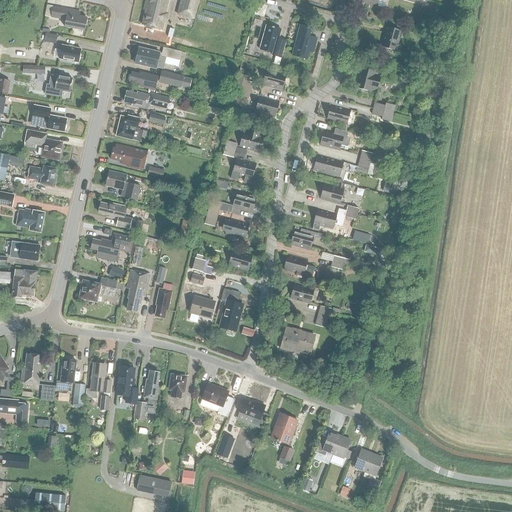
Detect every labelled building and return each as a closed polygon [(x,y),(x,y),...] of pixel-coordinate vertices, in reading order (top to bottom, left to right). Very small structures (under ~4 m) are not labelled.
[(168,0),(146,0),(144,10),(146,11),(142,25),(161,30),(164,17),(168,0)] [(180,0),(176,15),(194,20),(199,0),(180,0)] [(378,0),(357,0),(357,4),(376,9),(378,0)] [(84,31),(86,18),(73,16),(74,11),(53,7),(51,18),(66,20),(64,28),(84,31)] [(266,26),(260,50),(272,53),(271,55),(281,58),(286,40),(279,38),(281,30),(266,26)] [(311,28),(301,26),(299,35),(297,35),(292,56),(307,60),(309,52),(313,53),(316,42),(308,40),(311,28)] [(381,47),(396,51),(402,32),(386,27),(381,47)] [(57,36),(46,34),(45,36),(44,42),(55,44),(57,36)] [(81,50),(62,46),(59,59),(77,63),(78,63),(81,50)] [(182,52),(163,48),(161,56),(159,56),(160,53),(139,48),(137,57),(135,58),(134,60),(136,62),(135,64),(156,69),(156,68),(163,69),(165,57),(180,61),(182,52)] [(30,74),(44,75),(45,67),(31,66),(30,74)] [(375,76),(376,72),(360,68),(355,88),(371,92),(372,90),(377,91),(379,85),(380,85),(381,81),(375,76)] [(286,75),(266,70),(262,86),(282,91),(286,75)] [(183,77),(161,71),(158,83),(180,88),(183,77)] [(158,77),(140,73),(139,75),(131,73),(129,82),(139,85),(139,87),(155,91),(158,77)] [(236,85),(252,89),(253,83),(249,82),(250,77),(238,74),(236,85)] [(57,76),(50,75),(49,86),(46,85),(45,94),(61,97),(62,91),(70,93),(72,79),(57,76)] [(9,81),(0,79),(0,93),(7,95),(9,81)] [(251,95),(252,89),(236,85),(234,96),(248,99),(249,95),(251,95)] [(136,94),(127,92),(124,102),(132,104),(131,106),(147,109),(150,95),(137,92),(136,94)] [(171,109),(174,99),(159,94),(156,104),(171,109)] [(275,118),(279,102),(259,97),(255,112),(260,114),(259,118),(268,120),(269,116),(275,118)] [(393,114),(395,106),(386,103),(385,106),(375,104),(373,109),(385,112),(393,114)] [(350,110),(331,105),(327,121),(346,126),(350,110)] [(64,132),(64,131),(66,128),(65,125),(66,119),(49,116),(50,109),(34,106),(32,113),(38,115),(36,127),(64,132)] [(391,122),(393,114),(385,112),(373,109),(372,114),(382,117),(381,120),(391,122)] [(165,118),(151,114),(149,122),(163,126),(165,118)] [(131,119),(121,117),(116,136),(144,143),(147,132),(139,130),(139,129),(137,129),(139,119),(132,117),(131,119)] [(259,136),(261,131),(248,127),(247,133),(243,132),(239,148),(259,153),(263,137),(259,136)] [(346,139),(348,132),(335,129),(334,132),(324,130),(320,146),(339,151),(341,145),(348,147),(350,140),(346,139)] [(47,134),(27,130),(24,146),(35,148),(36,145),(44,147),(42,157),(58,160),(60,151),(61,150),(62,147),(61,145),(61,144),(45,141),(47,134)] [(157,142),(170,145),(171,139),(165,137),(165,139),(158,137),(157,142)] [(234,153),(236,147),(237,144),(225,141),(223,149),(234,153)] [(128,167),(143,171),(147,152),(116,145),(115,149),(113,148),(110,160),(121,162),(121,164),(128,166),(128,167)] [(245,155),(234,153),(223,149),(221,155),(244,161),(245,155)] [(412,150),(404,154),(407,160),(414,157),(412,150)] [(359,161),(370,164),(372,153),(361,151),(359,161)] [(0,180),(4,181),(9,156),(0,154),(0,180)] [(339,178),(344,162),(317,155),(313,171),(339,178)] [(250,184),(256,164),(236,159),(231,179),(238,181),(239,176),(244,178),(243,182),(250,184)] [(367,174),(370,164),(359,161),(356,172),(367,174)] [(40,184),(53,187),(56,169),(43,167),(43,170),(30,167),(27,179),(40,181),(40,184)] [(164,170),(149,167),(147,175),(162,179),(164,170)] [(126,176),(109,172),(105,186),(123,190),(123,189),(127,190),(125,198),(136,200),(139,187),(128,184),(125,183),(126,176)] [(230,189),(232,182),(220,179),(218,185),(230,189)] [(382,192),(397,196),(400,186),(385,182),(382,192)] [(344,189),(324,184),(320,200),(339,205),(344,189)] [(14,196),(0,192),(0,204),(12,207),(14,196)] [(256,198),(236,193),(232,208),(252,214),(256,198)] [(219,211),(220,205),(209,202),(207,208),(219,211)] [(126,207),(109,204),(108,206),(100,204),(98,213),(109,215),(108,217),(117,219),(116,226),(141,232),(143,222),(123,217),(126,207)] [(357,215),(359,209),(347,206),(346,211),(357,215)] [(216,221),(217,216),(219,211),(207,208),(204,217),(216,221)] [(320,226),(333,230),(337,214),(318,209),(313,225),(312,229),(319,231),(320,226)] [(33,211),(32,213),(19,210),(16,226),(29,229),(29,231),(40,233),(44,213),(33,211)] [(356,220),(357,215),(346,211),(344,217),(356,220)] [(249,225),(229,219),(229,221),(224,220),(221,231),(226,233),(225,235),(245,240),(249,225)] [(318,232),(302,228),(301,231),(295,230),(290,245),(310,251),(313,238),(324,241),(326,236),(318,234),(318,232)] [(354,231),(352,240),(368,245),(370,236),(354,231)] [(130,254),(134,239),(113,233),(111,243),(101,240),(101,242),(93,240),(91,245),(91,249),(97,251),(95,258),(116,263),(118,256),(117,256),(118,251),(130,254)] [(21,244),(14,243),(12,258),(38,261),(40,246),(21,244)] [(252,256),(233,251),(228,266),(247,272),(252,256)] [(307,260),(288,255),(284,270),(296,274),(296,275),(311,280),(314,268),(306,266),(307,260)] [(344,265),(346,259),(334,256),(332,262),(344,265)] [(202,272),(205,261),(194,258),(191,269),(202,272)] [(342,270),(344,265),(332,262),(331,267),(342,270)] [(112,267),(108,276),(123,281),(126,272),(112,267)] [(166,269),(159,268),(155,283),(162,284),(166,269)] [(23,270),(23,271),(15,270),(12,297),(14,297),(15,299),(18,299),(19,298),(22,298),(22,295),(33,296),(33,294),(34,294),(35,286),(34,286),(35,282),(36,272),(23,270)] [(150,275),(130,271),(126,289),(129,289),(127,299),(129,300),(127,310),(136,312),(138,304),(140,305),(142,297),(145,298),(150,275)] [(190,283),(202,286),(206,275),(193,271),(190,283)] [(11,273),(0,272),(0,283),(10,284),(11,273)] [(103,296),(105,287),(124,291),(125,283),(101,278),(99,285),(84,282),(80,298),(96,301),(97,294),(103,296)] [(314,289),(295,283),(290,299),(310,304),(314,289)] [(168,311),(173,286),(164,284),(162,290),(159,289),(155,305),(157,306),(155,316),(164,318),(165,310),(168,311)] [(208,301),(195,298),(196,294),(196,293),(189,317),(190,317),(191,313),(209,318),(208,322),(209,322),(215,298),(217,292),(211,290),(208,301)] [(240,294),(224,290),(221,302),(226,303),(220,328),(227,330),(228,329),(236,331),(243,305),(237,304),(240,294)] [(361,299),(360,305),(373,308),(374,302),(361,299)] [(318,312),(330,315),(331,309),(320,306),(318,312)] [(326,328),(330,315),(318,312),(315,325),(326,328)] [(243,328),(241,334),(252,337),(254,331),(243,328)] [(314,337),(286,329),(281,349),(299,353),(299,351),(310,353),(314,337)] [(41,356),(27,355),(25,367),(22,367),(21,383),(38,385),(41,356)] [(10,378),(5,371),(8,370),(0,356),(0,379),(2,383),(7,380),(6,391),(0,391),(0,393),(0,396),(13,398),(15,379),(10,378)] [(73,384),(75,361),(70,361),(67,360),(64,360),(63,360),(61,371),(60,374),(61,375),(60,382),(56,382),(55,390),(71,392),(72,384),(73,384)] [(100,363),(98,363),(97,364),(94,364),(93,374),(91,374),(91,376),(90,377),(90,379),(91,380),(89,391),(109,393),(111,381),(104,381),(105,373),(103,373),(104,365),(101,365),(100,363)] [(134,370),(120,368),(117,395),(126,396),(126,403),(136,404),(138,390),(132,390),(134,370)] [(159,373),(149,372),(148,382),(146,382),(143,398),(156,400),(159,382),(157,381),(159,373)] [(181,392),(183,393),(186,378),(171,375),(171,377),(170,379),(170,381),(168,390),(172,391),(171,397),(180,399),(181,392)] [(86,385),(75,384),(73,403),(83,405),(86,385)] [(227,418),(234,400),(227,397),(228,392),(207,384),(199,405),(218,412),(217,414),(227,418)] [(55,387),(42,385),(40,400),(54,402),(55,387)] [(109,397),(101,396),(100,410),(108,411),(109,397)] [(18,401),(8,400),(0,399),(0,413),(7,414),(16,414),(16,422),(26,423),(28,405),(18,404),(18,401)] [(258,404),(258,405),(244,400),(239,412),(254,418),(252,423),(263,428),(268,415),(262,413),(265,406),(258,404)] [(147,404),(137,402),(136,404),(134,418),(144,420),(147,404)] [(271,439),(288,445),(298,421),(280,414),(271,439)] [(327,452),(333,454),(340,437),(328,433),(324,445),(319,444),(316,453),(325,456),(327,452)] [(216,455),(227,459),(234,439),(223,435),(216,455)] [(46,448),(56,449),(57,437),(47,436),(46,448)] [(344,458),(351,442),(340,437),(333,454),(344,458)] [(280,459),(289,462),(293,451),(284,447),(280,459)] [(365,472),(371,455),(360,451),(354,468),(365,472)] [(2,454),(2,462),(10,463),(10,468),(28,470),(29,457),(2,454)] [(371,455),(365,472),(376,476),(382,459),(371,455)] [(161,461),(153,468),(160,476),(168,469),(161,461)] [(186,483),(197,484),(200,467),(188,465),(186,483)] [(172,482),(140,475),(136,491),(168,498),(172,482)] [(307,492),(312,481),(306,478),(301,489),(307,492)] [(371,480),(368,488),(377,491),(381,482),(380,482),(375,480),(371,478),(370,480),(371,480)] [(350,490),(343,487),(339,495),(347,498),(350,490)] [(34,510),(60,511),(63,511),(65,496),(35,493),(34,510)]
